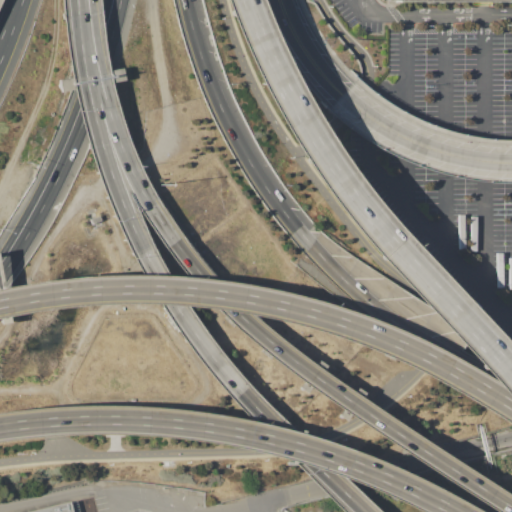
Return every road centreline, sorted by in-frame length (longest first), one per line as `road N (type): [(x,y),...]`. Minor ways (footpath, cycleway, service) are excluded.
road 1 (motorway): [(75,0),(97,144),(158,284),(230,384),(360,511)]
road 2 (track): [(150,0),(168,105),(161,151),(79,198),(0,335),(52,392),(55,456)]
road 3 (motorway): [(511,410),(391,344),(274,305),(151,289),(0,302)]
road 4 (motorway): [(82,0),(105,115),(155,219),(215,296),(340,398)]
road 5 (motorway): [(511,389),(320,168),(234,0)]
road 6 (motorway): [(0,425),(108,419),(230,432),(349,466),(446,511)]
road 7 (track): [(96,189),(123,255),(205,380),(192,402),(53,404)]
road 8 (motorway): [(310,245),(234,135),(184,0)]
road 9 (motorway): [(511,391),(391,322),(310,245)]
road 10 (motorway): [(340,398),(511,511)]
road 11 (track): [(0,189),(42,92),(54,0)]
road 12 (secondary): [(511,162),(413,143),(340,95)]
road 13 (motorway): [(65,151),(119,0)]
road 14 (motorway): [(65,151),(107,0)]
road 15 (track): [(52,392),(104,307),(155,309)]
road 16 (motorway): [(0,268),(65,151)]
